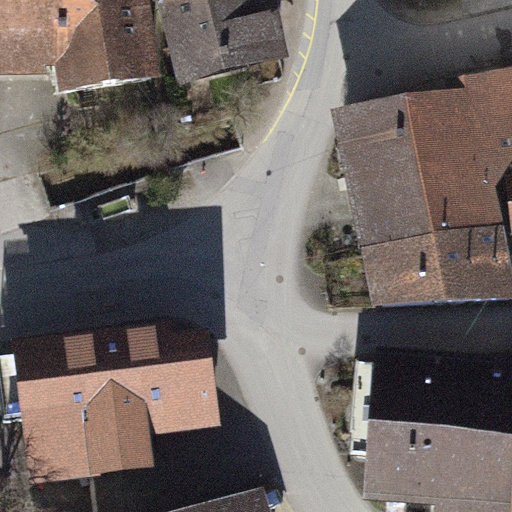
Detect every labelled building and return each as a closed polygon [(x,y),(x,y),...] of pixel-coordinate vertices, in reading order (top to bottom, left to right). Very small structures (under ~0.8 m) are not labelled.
[(0,0),(0,80),(49,81),(53,99),(156,88),(140,0),(0,0)] [(151,0),(168,92),(289,62),(277,0),(151,0)] [(450,95),(328,115),(364,308),(511,299),(511,289),(505,240),(511,239),(511,72),(447,81),(450,95)] [(169,332),(4,352),(20,483),(105,473),(101,440),(210,427),(200,344),(171,347),(169,332)] [(511,511),(511,372),(380,364),(370,508),(421,511),(511,511)] [(264,511),(256,489),(190,511),(264,511)]
